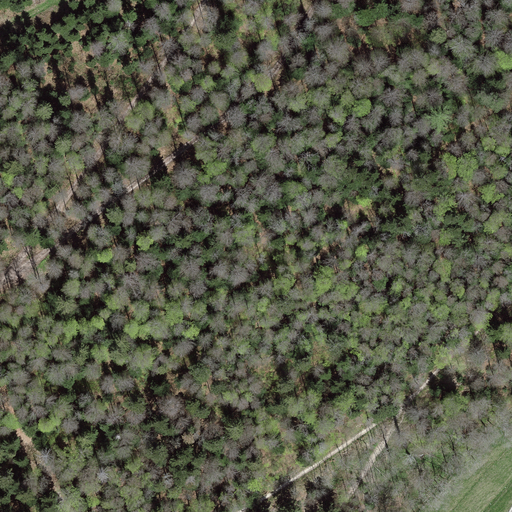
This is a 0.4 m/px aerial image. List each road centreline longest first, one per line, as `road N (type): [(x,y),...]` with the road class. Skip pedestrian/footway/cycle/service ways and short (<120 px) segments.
road 1 (track): [(0,283),(258,92),(322,0)]
road 2 (track): [(239,511),(402,405),(511,301)]
road 3 (track): [(204,0),(11,277)]
